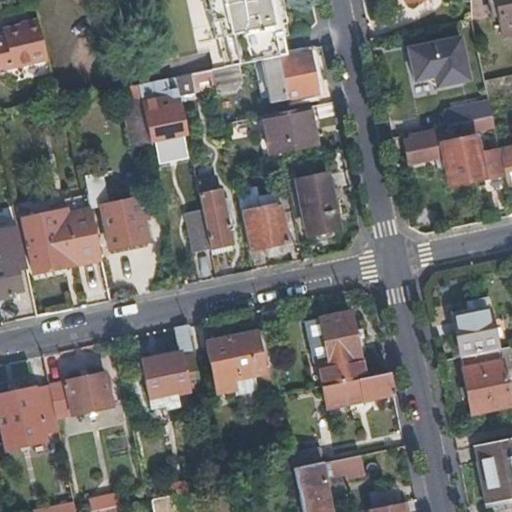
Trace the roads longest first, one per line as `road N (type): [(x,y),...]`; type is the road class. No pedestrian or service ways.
road 1 (residential): [(392,261),(0,346)]
road 2 (residential): [(337,0),(392,261)]
road 3 (residential): [(392,261),(441,511)]
road 4 (residential): [(511,236),(392,261)]
